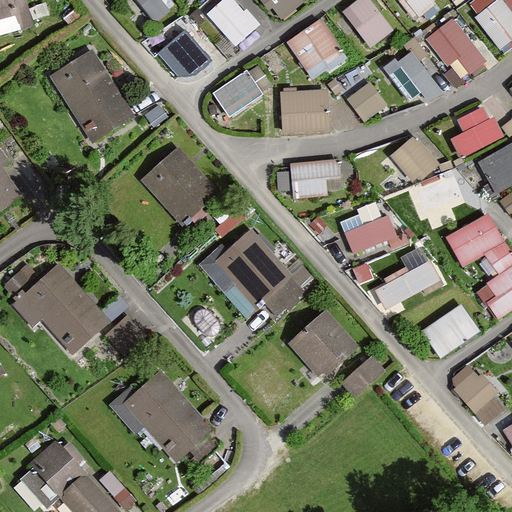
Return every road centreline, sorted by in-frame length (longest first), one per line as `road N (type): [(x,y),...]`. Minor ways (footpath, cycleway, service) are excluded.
road 1 (residential): [(0,255),(36,232),(79,233),(240,410),(252,433),(250,462),(197,511)]
road 2 (residential): [(511,66),(452,103),(378,131),(319,147),(222,152)]
road 3 (residential): [(222,152),(425,379)]
road 4 (residential): [(178,102),(331,0)]
road 5 (residential): [(91,0),(178,102)]
road 6 (residential): [(425,379),(511,472)]
